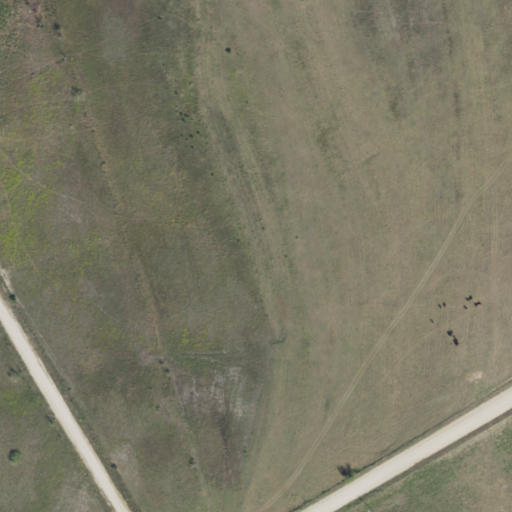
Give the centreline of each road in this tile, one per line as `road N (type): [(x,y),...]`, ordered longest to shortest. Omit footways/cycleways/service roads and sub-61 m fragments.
road 1 (residential): [(316,511),(511,396)]
road 2 (residential): [(112,511),(0,322)]
